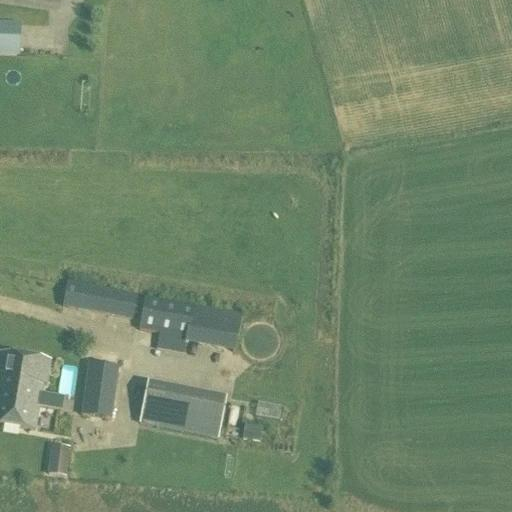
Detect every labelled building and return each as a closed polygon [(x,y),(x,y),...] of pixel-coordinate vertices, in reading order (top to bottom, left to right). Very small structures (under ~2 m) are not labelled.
[(53,15),(35,23),(40,34),(58,26),(53,15)] [(0,56),(13,57),(14,24),(0,23),(0,56)] [(187,23),(155,28),(159,50),(191,45),(187,23)] [(131,322),(136,296),(66,283),(62,309),(131,322)] [(233,355),(241,317),(143,298),(137,333),(159,337),(156,351),(183,357),(185,346),(233,355)] [(40,397),(41,396),(42,387),(46,388),(50,363),(0,355),(0,386),(26,391),(25,394),(40,397)] [(111,422),(118,368),(87,364),(80,418),(111,422)] [(218,440),(226,401),(147,385),(139,425),(218,440)] [(53,398),(41,396),(40,397),(25,394),(26,391),(0,386),(0,426),(35,433),(39,409),(51,411),(53,398)] [(253,427),(244,426),(242,441),(251,443),(253,427)] [(51,447),(47,476),(66,478),(70,449),(51,447)]
